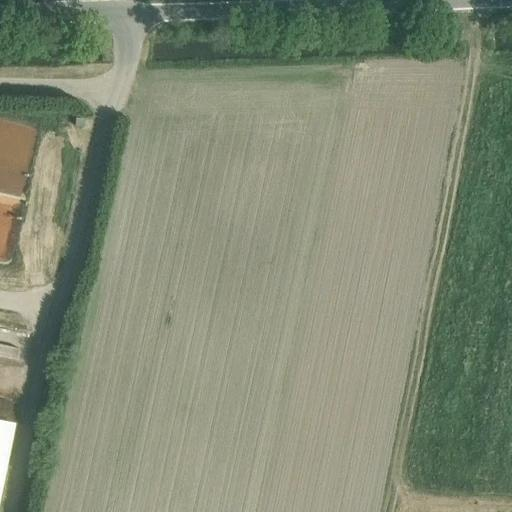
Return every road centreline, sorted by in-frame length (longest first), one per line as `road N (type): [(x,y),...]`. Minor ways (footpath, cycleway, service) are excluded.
road 1 (unclassified): [(476,0),(0,15)]
road 2 (track): [(7,511),(52,299)]
